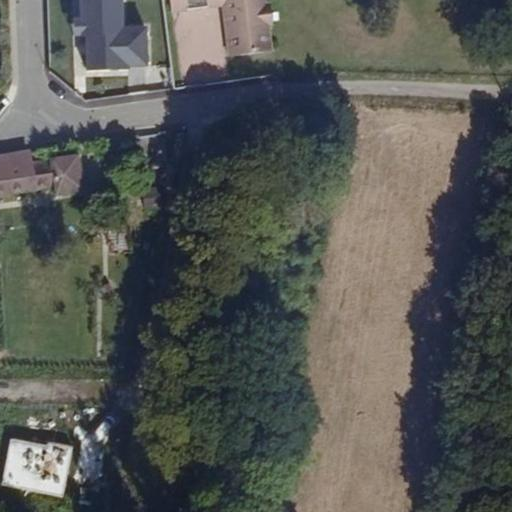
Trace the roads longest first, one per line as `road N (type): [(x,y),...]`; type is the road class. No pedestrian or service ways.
road 1 (residential): [(50,140),(475,108)]
road 2 (residential): [(37,0),(50,140)]
